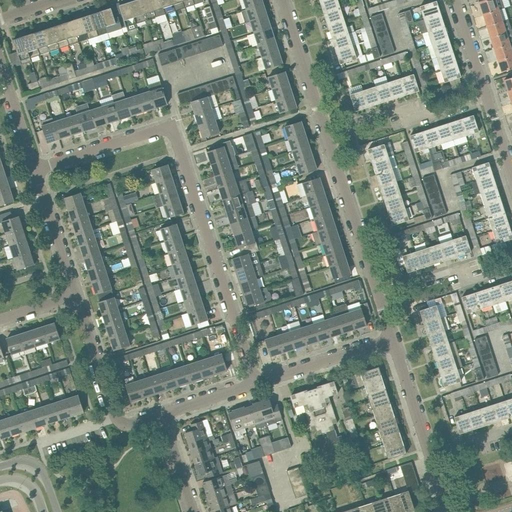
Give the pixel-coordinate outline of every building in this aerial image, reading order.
[(146,20),(139,0),(135,0),(129,2),(136,24),(146,20)] [(155,17),(149,0),(139,0),(146,20),(147,25),(152,24),(150,19),(155,17)] [(165,14),(160,0),(149,0),(155,17),(165,14)] [(175,11),(171,0),(160,0),(165,14),(175,11)] [(185,8),(182,0),(171,0),(175,11),(185,8)] [(263,4),(261,0),(243,0),(246,9),(263,4)] [(340,8),(337,0),(322,0),(319,1),(324,14),(340,8)] [(396,6),(394,0),(385,3),(387,8),(396,6)] [(504,8),(500,0),(489,0),(479,3),(483,15),(498,10),(499,10),(504,8)] [(440,14),(436,1),(420,6),(424,19),(440,14)] [(122,16),(118,17),(122,28),(136,24),(129,2),(119,5),(122,16)] [(263,4),(246,9),(241,11),(245,23),(250,21),(267,16),(263,4)] [(217,18),(222,17),(218,5),(213,6),(217,18)] [(360,16),(366,14),(363,5),(357,7),(360,16)] [(369,8),(370,14),(380,11),(378,5),(369,8)] [(209,29),(216,27),(209,6),(203,8),(209,29)] [(408,10),(409,16),(420,14),(418,7),(408,10)] [(122,28),(118,17),(114,19),(111,8),(101,11),(108,33),(122,28)] [(344,21),(340,8),(324,14),(328,26),(344,21)] [(502,21),(499,10),(498,10),(483,15),(487,26),(502,21)] [(108,33),(101,11),(91,14),(98,36),(108,33)] [(383,19),(382,13),(372,16),(370,17),(371,23),(383,19)] [(98,36),(91,14),(81,18),(88,39),(98,36)] [(360,16),(358,16),(361,25),(363,24),(364,28),(370,27),(366,14),(360,16)] [(404,14),(399,16),(402,26),(407,25),(404,14)] [(424,19),(419,21),(423,33),(428,32),(444,26),(440,14),(424,19)] [(271,28),(267,16),(250,21),(254,33),(271,28)] [(221,30),(226,29),(222,17),(217,18),(221,30)] [(88,39),(81,18),(72,21),(79,42),(88,39)] [(373,28),(385,24),(383,19),(371,23),(373,28)] [(508,19),(502,21),(487,26),(490,38),(511,31),(508,19)] [(79,42),(72,21),(62,24),(69,45),(79,42)] [(348,34),(344,21),(328,26),(332,39),(348,34)] [(69,45),(62,24),(52,27),(59,49),(69,45)] [(375,34),(387,30),(385,24),(373,28),(375,34)] [(402,26),(405,35),(410,34),(410,33),(408,27),(407,25),(402,26)] [(194,39),(204,36),(201,26),(191,29),(194,39)] [(448,39),(444,26),(428,32),(432,44),(443,41),(448,39)] [(59,49),(52,27),(42,30),(49,52),(59,49)] [(370,27),(364,28),(360,30),(364,42),(374,39),(370,27)] [(274,40),(271,28),(254,33),(258,45),(274,40)] [(185,42),(194,39),(191,29),(182,32),(183,36),(185,42)] [(225,42),(230,41),(226,29),(221,30),(225,42)] [(49,52),(42,30),(33,33),(40,55),(49,52)] [(389,35),(387,30),(375,34),(377,39),(389,35)] [(511,43),(511,31),(490,38),(494,49),(510,44),(511,43)] [(40,55),(33,33),(23,37),(30,58),(40,55)] [(223,46),(220,36),(219,34),(214,36),(217,48),(223,46)] [(352,46),(348,34),(332,39),(336,52),(352,46)] [(391,41),(389,35),(377,39),(378,45),(391,41)] [(175,45),(185,42),(183,36),(173,39),(175,45)] [(217,48),(214,36),(208,38),(209,39),(212,49),(217,48)] [(13,40),(20,61),(12,64),(14,67),(31,61),(30,58),(23,37),(13,40)] [(212,49),(209,39),(208,38),(203,40),(206,51),(212,49)] [(165,48),(175,45),(173,39),(163,42),(165,48)] [(367,50),(370,49),(373,59),(379,57),(374,39),(364,42),(367,50)] [(448,39),(443,41),(432,44),(427,46),(431,59),(453,52),(448,39)] [(201,53),(206,51),(203,40),(197,42),(201,53)] [(278,52),(274,40),(258,45),(262,57),(273,53),(278,52)] [(230,41),(225,42),(229,54),(234,53),(230,41)] [(380,51),(392,47),(391,41),(378,45),(380,51)] [(410,52),(415,50),(413,41),(407,43),(410,52)] [(156,51),(154,45),(153,42),(143,45),(144,48),(146,54),(156,51)] [(156,51),(165,48),(163,42),(154,45),(156,51)] [(195,55),(201,53),(197,42),(191,43),(195,55)] [(190,57),(195,55),(191,43),(186,45),(190,57)] [(511,55),(511,51),(510,44),(494,49),(498,61),(511,55)] [(184,58),(190,57),(186,45),(180,47),(184,58)] [(336,52),(340,64),(357,59),(352,46),(336,52)] [(179,60),(184,58),(180,47),(175,49),(179,60)] [(394,52),(392,47),(380,51),(382,56),(394,52)] [(132,59),(146,54),(144,48),(130,53),(132,59)] [(173,62),(179,60),(175,49),(169,51),(173,62)] [(414,64),(419,63),(415,50),(410,52),(414,64)] [(167,64),(173,62),(169,51),(164,52),(167,64)] [(130,53),(129,52),(115,56),(116,57),(118,63),(132,59),(130,53)] [(164,52),(158,54),(162,66),(167,64),(164,52)] [(278,52),(273,53),(262,57),(266,69),(282,64),(278,52)] [(399,60),(408,57),(406,52),(397,55),(399,60)] [(440,70),(457,64),(453,52),(436,57),(440,70)] [(234,53),(229,54),(232,64),(237,62),(234,53)] [(511,55),(498,61),(501,72),(511,68),(511,55)] [(108,67),(118,63),(116,57),(106,61),(108,67)] [(154,64),(153,59),(143,62),(145,67),(154,64)] [(382,64),(380,59),(371,62),(373,67),(382,64)] [(95,62),(93,63),(92,60),(85,62),(88,73),(98,70),(96,64),(95,62)] [(98,70),(108,67),(106,61),(96,64),(98,70)] [(88,73),(85,62),(83,63),(85,68),(77,70),(79,76),(88,73)] [(418,77),(423,75),(419,63),(414,64),(418,77)] [(74,71),(71,64),(64,66),(67,73),(69,79),(79,76),(77,70),(74,71)] [(131,72),(140,69),(138,64),(129,67),(131,72)] [(440,70),(444,82),(461,77),(457,64),(440,70)] [(243,79),(238,65),(233,66),(237,81),(243,79)] [(357,73),(365,70),(363,65),(355,68),(357,73)] [(131,72),(129,67),(119,70),(121,75),(131,72)] [(357,73),(355,68),(346,71),(348,76),(357,73)] [(106,80),(116,77),(114,71),(105,75),(106,80)] [(289,84),(285,71),(268,77),(272,89),(289,84)] [(67,73),(57,76),(59,82),(69,79),(67,73)] [(419,91),(413,74),(401,78),(406,95),(419,91)] [(106,80),(105,75),(95,78),(97,83),(106,80)] [(426,84),(423,75),(418,77),(421,86),(426,84)] [(59,82),(57,76),(48,80),(50,85),(59,82)] [(236,87),(236,85),(233,76),(227,78),(231,89),(236,87)] [(50,85),(48,80),(47,78),(37,81),(40,89),(50,85)] [(225,91),(231,89),(227,78),(222,79),(225,91)] [(406,95),(401,78),(388,82),(393,99),(406,95)] [(82,88),(92,84),(90,79),(81,82),(82,88)] [(220,93),(225,91),(222,79),(216,81),(220,93)] [(40,89),(37,81),(27,84),(30,92),(40,89)] [(148,85),(150,91),(155,108),(167,104),(160,81),(148,85)] [(214,94),(220,93),(216,81),(211,83),(214,94)] [(81,88),(82,88),(81,82),(71,85),(73,91),(81,88)] [(243,98),(248,97),(243,82),(238,84),(243,98)] [(393,99),(388,82),(375,87),(381,103),(393,99)] [(209,96),(214,94),(211,83),(205,85),(209,96)] [(293,96),(289,84),(272,89),(276,101),(293,96)] [(208,96),(209,96),(205,85),(199,87),(203,98),(208,96)] [(58,95),(68,92),(66,87),(57,90),(58,95)] [(198,100),(203,98),(199,87),(194,88),(198,100)] [(381,103),(375,87),(363,91),(368,107),(381,103)] [(192,102),(198,100),(194,88),(188,90),(192,102)] [(236,88),(231,89),(234,99),(240,97),(236,88)] [(58,95),(57,90),(47,93),(49,98),(58,95)] [(191,102),(192,102),(188,90),(183,92),(186,103),(191,102)] [(155,108),(150,91),(138,95),(143,112),(155,108)] [(368,107),(363,91),(350,95),(355,111),(368,107)] [(186,103),(183,92),(177,94),(181,105),(186,103)] [(42,95),(32,98),(34,103),(44,100),(42,95)] [(143,112),(138,95),(126,99),(131,116),(143,112)] [(203,98),(198,100),(192,102),(191,102),(195,114),(211,109),(208,96),(203,98)] [(293,96),(276,101),(280,113),(297,108),(293,96)] [(247,111),(252,109),(248,97),(243,98),(247,111)] [(131,116),(126,99),(114,103),(119,119),(131,116)] [(238,111),(243,109),(240,99),(235,101),(238,111)] [(119,119),(114,103),(102,107),(107,123),(119,119)] [(107,123),(102,107),(90,111),(95,127),(107,123)] [(215,121),(211,109),(195,114),(199,126),(215,121)] [(252,109),(247,111),(250,123),(256,121),(252,109)] [(95,127),(90,111),(78,115),(83,131),(95,127)] [(243,125),(248,124),(245,114),(240,115),(243,125)] [(83,131),(78,115),(66,118),(71,135),(83,131)] [(473,133),(479,131),(474,115),(460,119),(462,123),(466,135),(473,133)] [(59,139),(54,122),(52,118),(40,122),(47,143),(59,139)] [(71,135),(66,118),(54,122),(59,139),(71,135)] [(462,123),(460,119),(448,123),(449,127),(453,139),(466,135),(462,123)] [(199,126),(203,138),(219,133),(215,121),(199,126)] [(305,133),(301,121),(284,127),(288,139),(305,133)] [(449,127),(448,123),(435,127),(436,131),(441,143),(453,139),(449,127)] [(428,148),(433,146),(441,143),(436,131),(435,127),(422,132),(424,135),(428,148)] [(424,135),(422,132),(410,136),(411,139),(413,145),(415,152),(428,148),(424,135)] [(246,135),(251,151),(256,149),(251,133),(246,135)] [(309,146),(305,133),(288,139),(292,151),(309,146)] [(259,148),(264,147),(260,134),(255,136),(259,148)] [(211,164),(228,158),(235,156),(230,140),(220,143),(221,147),(207,152),(211,164)] [(372,162),(388,157),(384,144),(368,149),(372,162)] [(313,158),(309,146),(292,151),(296,163),(313,158)] [(263,160),(268,159),(264,147),(259,148),(263,160)] [(448,167),(446,161),(443,150),(435,153),(430,155),(433,164),(433,165),(435,171),(440,169),(448,167)] [(255,163),(260,161),(257,152),(252,153),(255,163)] [(472,153),(462,156),(464,161),(474,158),(472,153)] [(392,169),(388,157),(372,162),(376,175),(392,169)] [(231,170),(228,158),(211,164),(215,176),(231,170)] [(313,158),(296,163),(300,175),(317,170),(313,158)] [(267,173),(272,171),(268,159),(263,160),(267,173)] [(448,167),(457,164),(455,159),(446,161),(448,167)] [(260,161),(255,163),(258,173),(263,171),(260,161)] [(412,177),(418,175),(414,162),(408,164),(412,177)] [(492,175),(488,162),(472,168),(476,180),(492,175)] [(428,167),(426,163),(419,165),(422,175),(435,171),(433,165),(428,167)] [(171,176),(167,164),(152,169),(156,181),(171,176)] [(396,182),(392,169),(376,175),(380,187),(396,182)] [(235,182),(231,170),(215,176),(219,188),(235,182)] [(276,183),(280,181),(278,174),(273,175),(272,171),(267,173),(272,188),(277,187),(276,183)] [(436,180),(434,174),(422,178),(424,184),(436,180)] [(263,187),(268,185),(265,175),(260,177),(263,187)] [(416,190),(422,188),(418,175),(412,177),(416,190)] [(496,188),(492,175),(476,180),(480,193),(496,188)] [(175,189),(171,176),(156,181),(160,194),(175,189)] [(0,192),(10,189),(6,177),(0,179),(0,192)] [(319,177),(314,179),(302,183),(306,195),(323,189),(319,177)] [(454,187),(459,186),(456,177),(451,179),(454,187)] [(245,179),(235,182),(219,188),(223,200),(239,194),(249,191),(245,179)] [(124,180),(118,182),(118,180),(113,182),(116,192),(121,190),(121,189),(127,187),(124,180)] [(426,189),(437,185),(436,180),(424,184),(426,189)] [(400,195),(396,182),(380,187),(384,200),(400,195)] [(108,194),(113,193),(110,183),(105,185),(108,194)] [(268,185),(263,187),(266,197),(271,195),(268,185)] [(427,195),(439,191),(437,185),(426,189),(427,195)] [(459,186),(454,187),(457,196),(462,195),(459,186)] [(420,202),(426,200),(422,188),(416,190),(420,202)] [(501,200),(496,188),(480,193),(484,206),(501,200)] [(0,192),(0,205),(14,201),(10,189),(0,192)] [(179,201),(175,189),(160,194),(164,206),(179,201)] [(327,201),(323,189),(306,195),(310,207),(327,201)] [(249,191),(239,194),(223,200),(227,212),(243,206),(250,204),(255,202),(251,191),(249,191)] [(277,204),(282,203),(278,191),(273,192),(277,204)] [(429,200),(441,197),(439,191),(427,195),(429,200)] [(84,205),(83,202),(80,193),(65,198),(69,210),(84,205)] [(132,194),(124,196),(126,203),(134,201),(132,194)] [(121,206),(126,205),(123,195),(117,197),(121,206)] [(405,207),(400,195),(384,200),(388,213),(405,207)] [(431,206),(443,202),(441,197),(429,200),(431,206)] [(111,203),(104,206),(106,211),(112,209),(118,207),(115,198),(109,199),(111,203)] [(271,211),(276,209),(273,200),(267,201),(271,211)] [(424,215),(413,218),(414,223),(431,218),(426,200),(420,202),(424,215)] [(469,200),(465,202),(459,204),(462,213),(468,211),(467,210),(472,209),(469,200)] [(505,213),(501,200),(484,206),(488,218),(505,213)] [(179,201),(164,206),(168,218),(183,213),(179,201)] [(331,214),(327,201),(310,207),(314,219),(331,214)] [(445,208),(443,202),(431,206),(433,212),(441,209),(445,208)] [(281,216),(286,215),(282,203),(277,204),(281,216)] [(227,212),(231,224),(247,218),(254,216),(250,204),(243,206),(227,212)] [(88,217),(84,205),(69,210),(73,222),(88,217)] [(121,206),(124,216),(129,214),(126,205),(121,206)] [(121,217),(118,207),(112,209),(115,218),(121,217)] [(388,213),(392,225),(409,220),(405,207),(388,213)] [(445,208),(441,209),(433,212),(434,217),(446,213),(445,208)] [(276,209),(271,211),(274,221),(279,219),(276,209)] [(0,216),(6,234),(22,228),(18,216),(15,217),(13,211),(0,215),(0,216)] [(472,224),(470,220),(468,211),(462,213),(465,221),(466,225),(472,224)] [(458,213),(449,216),(451,221),(460,218),(458,213)] [(509,226),(505,213),(488,218),(492,231),(509,226)] [(335,226),(331,214),(314,219),(318,231),(335,226)] [(285,228),(290,227),(286,215),(281,216),(285,228)] [(254,216),(247,218),(231,224),(234,236),(251,230),(258,228),(254,216)] [(92,229),(88,217),(73,222),(76,234),(92,229)] [(129,233),(134,231),(130,219),(125,221),(129,233)] [(120,233),(125,231),(122,222),(117,224),(120,233)] [(278,235),(284,233),(280,223),(275,225),(278,235)] [(176,224),(172,225),(161,229),(165,241),(180,236),(176,224)] [(470,238),(476,236),(472,224),(466,225),(470,238)] [(318,231),(311,233),(315,245),(322,243),(339,238),(335,226),(318,231)] [(511,238),(511,235),(509,226),(492,231),(496,244),(492,245),(494,251),(506,247),(504,241),(511,238)] [(289,240),(294,239),(290,227),(285,228),(289,240)] [(26,240),(22,228),(6,234),(10,246),(26,240)] [(96,241),(92,229),(76,234),(80,246),(96,241)] [(251,230),(234,236),(238,248),(240,247),(243,255),(248,253),(248,254),(259,250),(256,242),(255,242),(251,230)] [(120,233),(123,243),(129,241),(125,231),(120,233)] [(130,236),(134,248),(139,246),(135,234),(130,236)] [(471,252),(465,235),(453,240),(458,256),(471,252)] [(491,250),(490,243),(486,243),(485,235),(479,236),(481,251),(491,250)] [(184,248),(180,236),(165,241),(169,253),(184,248)] [(470,238),(476,257),(482,255),(476,236),(470,238)] [(342,250),(339,238),(322,243),(326,255),(342,250)] [(293,253),(298,251),(294,239),(289,240),(293,253)] [(30,252),(26,240),(10,246),(14,258),(30,252)] [(458,256),(453,240),(440,244),(445,260),(458,256)] [(100,253),(96,241),(80,246),(84,258),(100,253)] [(284,253),(289,251),(286,241),(281,243),(284,253)] [(445,260),(440,244),(427,248),(433,264),(445,260)] [(128,257),(133,255),(130,246),(125,248),(128,257)] [(188,260),(184,248),(169,253),(173,265),(188,260)] [(433,264),(427,248),(415,252),(420,268),(433,264)] [(346,262),(342,250),(326,255),(330,267),(341,263),(346,262)] [(403,256),(401,250),(394,251),(398,263),(404,262),(407,273),(420,268),(415,252),(403,256)] [(139,263),(144,261),(141,251),(135,253),(139,263)] [(296,265),(301,263),(298,251),(293,253),(296,265)] [(30,252),(14,258),(17,270),(34,265),(30,252)] [(103,265),(100,253),(84,258),(88,270),(103,265)] [(252,266),(248,254),(248,253),(243,255),(231,259),(235,271),(252,266)] [(128,257),(131,267),(136,265),(133,255),(128,257)] [(289,267),(294,265),(291,256),(286,257),(289,267)] [(192,272),(188,260),(173,265),(176,277),(192,272)] [(139,263),(142,272),(147,270),(144,261),(139,263)] [(346,262),(341,263),(330,267),(334,279),(350,274),(346,262)] [(300,277),(305,275),(301,263),(296,265),(300,277)] [(107,277),(103,265),(88,270),(92,282),(96,281),(107,277)] [(294,265),(289,267),(292,277),(297,275),(294,265)] [(256,278),(252,266),(235,271),(239,283),(256,278)] [(137,285),(142,283),(138,270),(132,272),(137,285)] [(196,284),(192,272),(176,277),(180,289),(196,284)] [(146,287),(151,285),(148,275),(143,277),(146,287)] [(305,275),(300,277),(306,293),(311,291),(305,275)] [(107,277),(96,281),(92,282),(96,294),(97,294),(111,289),(107,277)] [(260,290),(256,278),(239,283),(243,295),(260,290)] [(297,291),(302,290),(299,280),(293,281),(297,291)] [(511,298),(511,280),(500,285),(505,301),(511,298)] [(342,291),(354,287),(352,282),(340,285),(342,291)] [(200,296),(196,284),(180,289),(184,301),(200,296)] [(146,287),(149,296),(155,295),(151,285),(146,287)] [(330,295),(342,291),(340,285),(328,289),(330,295)] [(505,301),(500,285),(487,289),(492,305),(505,301)] [(138,289),(141,299),(147,297),(143,287),(138,289)] [(260,290),(243,295),(247,307),(270,300),(271,297),(270,293),(268,292),(267,292),(265,288),(260,290)] [(111,289),(97,294),(99,301),(98,302),(102,314),(118,309),(114,297),(111,289)] [(318,299),(330,295),(328,289),(316,293),(318,299)] [(492,305),(487,289),(474,293),(480,309),(492,305)] [(306,302),(318,299),(316,293),(304,297),(306,302)] [(474,293),(462,297),(467,313),(480,309),(474,293)] [(462,311),(459,302),(456,294),(451,296),(456,313),(462,311)] [(203,308),(200,296),(184,301),(188,313),(199,309),(203,308)] [(294,306),(306,302),(304,297),(292,301),(294,306)] [(154,311),(159,309),(156,300),(151,301),(154,311)] [(358,302),(360,309),(349,312),(355,329),(367,325),(363,313),(367,312),(364,300),(358,302)] [(282,310),(294,306),(292,301),(280,305),(282,310)] [(146,313),(151,311),(148,302),(143,304),(146,313)] [(334,307),(336,317),(337,316),(343,333),(355,329),(349,312),(348,313),(345,304),(334,307)] [(270,314),(282,310),(280,305),(268,309),(270,314)] [(424,323),(440,318),(436,305),(420,311),(424,323)] [(203,308),(199,309),(188,313),(192,325),(207,320),(203,308)] [(122,321),(118,309),(102,314),(106,326),(122,321)] [(154,311),(157,320),(162,319),(159,309),(154,311)] [(270,314),(268,309),(255,313),(257,318),(270,314)] [(146,313),(149,323),(154,321),(151,311),(146,313)] [(460,325),(466,324),(462,311),(456,313),(460,325)] [(337,316),(336,317),(325,320),(330,337),(343,333),(337,316)] [(444,331),(440,318),(424,323),(428,336),(444,331)] [(330,337),(325,320),(313,324),(318,341),(330,337)] [(500,328),(509,325),(507,320),(498,322),(500,328)] [(126,333),(122,321),(106,326),(110,338),(126,333)] [(299,322),(282,327),(284,332),(301,327),(299,322)] [(500,328),(498,322),(489,325),(491,331),(500,328)] [(60,338),(55,323),(43,327),(48,342),(60,338)] [(167,333),(164,324),(159,325),(162,335),(167,333)] [(318,341),(313,324),(301,328),(306,345),(318,341)] [(465,338),(470,336),(466,324),(460,325),(465,338)] [(159,335),(156,326),(150,328),(153,337),(159,335)] [(48,342),(43,327),(31,331),(36,346),(48,342)] [(215,332),(213,327),(201,331),(203,336),(215,332)] [(483,333),(481,327),(472,331),(474,336),(483,333)] [(306,345),(301,328),(289,332),(294,349),(306,345)] [(36,346),(31,331),(18,335),(24,350),(36,346)] [(191,340),(203,336),(201,331),(189,335),(191,340)] [(448,343),(444,331),(428,336),(432,349),(448,343)] [(294,349),(289,332),(277,336),(282,352),(294,349)] [(126,333),(110,338),(114,350),(130,345),(126,333)] [(18,335),(6,339),(11,354),(24,350),(18,335)] [(179,344),(191,340),(189,335),(177,338),(179,344)] [(476,338),(474,339),(476,345),(488,341),(486,335),(476,338)] [(282,352),(277,336),(265,340),(270,356),(282,352)] [(470,336),(465,338),(467,347),(473,345),(470,336)] [(166,348),(179,344),(177,338),(165,342),(166,348)] [(488,341),(476,345),(477,350),(489,347),(488,341)] [(154,351),(166,348),(165,342),(153,346),(154,351)] [(453,356),(448,343),(432,349),(436,361),(453,356)] [(142,355),(154,351),(153,346),(141,350),(142,355)] [(489,347),(477,350),(479,356),(487,354),(491,352),(489,347)] [(130,359),(142,355),(141,350),(129,354),(130,359)] [(472,363),(478,362),(474,350),(469,351),(472,363)] [(487,354),(479,356),(481,362),(488,359),(493,358),(491,352),(487,354)] [(129,354),(126,355),(117,358),(118,363),(130,359),(129,354)] [(227,370),(222,354),(210,358),(215,374),(227,370)] [(457,369),(453,356),(436,361),(440,374),(457,369)] [(215,374),(210,358),(198,362),(203,378),(215,374)] [(488,359),(481,362),(483,367),(490,365),(495,363),(493,358),(488,359)] [(68,365),(67,360),(55,364),(57,369),(68,365)] [(203,378),(198,362),(186,365),(191,382),(203,378)] [(474,369),(477,381),(483,379),(478,362),(472,363),(474,369)] [(490,365),(483,367),(485,373),(496,369),(495,363),(490,365)] [(44,373),(57,369),(55,364),(43,368),(44,373)] [(191,382),(186,365),(174,369),(179,386),(191,382)] [(379,367),(376,368),(360,373),(365,387),(380,382),(385,381),(383,374),(381,374),(379,367)] [(32,377),(44,373),(43,368),(31,372),(32,377)] [(71,373),(69,368),(57,372),(59,377),(71,373)] [(179,386),(174,369),(161,373),(167,390),(179,386)] [(440,374),(444,387),(461,381),(457,369),(440,374)] [(496,369),(485,373),(486,378),(489,378),(498,374),(496,369)] [(18,381),(32,377),(31,372),(16,376),(18,381)] [(47,381),(59,377),(57,372),(45,376),(47,381)] [(167,390),(161,373),(149,377),(155,394),(167,390)] [(510,374),(501,377),(503,382),(511,379),(510,374)] [(35,385),(47,381),(45,376),(33,380),(35,385)] [(0,386),(0,387),(15,382),(13,377),(0,381),(0,386)] [(155,394),(149,377),(137,381),(143,398),(155,394)] [(23,389),(35,385),(33,380),(21,383),(23,389)] [(143,398),(137,381),(125,385),(131,402),(143,398)] [(385,381),(380,382),(365,387),(369,402),(385,397),(388,396),(385,389),(387,388),(385,381)] [(306,390),(291,396),(294,407),(303,405),(311,431),(316,430),(318,435),(326,433),(331,446),(344,442),(342,436),(337,437),(335,430),(333,424),(337,423),(329,396),(337,394),(333,382),(318,387),(318,388),(312,389),(307,391),(306,390)] [(11,393),(23,389),(21,383),(9,387),(11,393)] [(450,393),(453,401),(462,399),(460,395),(461,395),(459,390),(450,393)] [(84,412),(78,395),(66,399),(72,416),(84,412)] [(388,396),(385,397),(369,402),(374,416),(389,411),(394,409),(392,402),(390,403),(388,396)] [(72,416),(66,399),(54,403),(59,419),(72,416)] [(259,403),(265,421),(266,426),(282,420),(277,405),(272,406),(270,400),(259,403)] [(510,417),(505,401),(492,405),(497,421),(510,417)] [(59,419),(54,403),(42,407),(47,423),(59,419)] [(265,421),(259,403),(249,407),(255,425),(265,421)] [(497,421),(492,405),(479,409),(485,425),(497,421)] [(47,423),(42,407),(30,411),(35,427),(47,423)] [(255,425),(249,407),(239,410),(245,428),(255,425)] [(394,409),(389,411),(374,416),(379,430),(394,425),(397,424),(395,417),(396,417),(394,409)] [(485,425),(479,409),(467,413),(472,430),(485,425)] [(245,428),(239,410),(228,414),(236,439),(243,437),(242,434),(246,432),(244,428),(245,428)] [(35,427),(30,411),(18,415),(23,431),(35,427)] [(472,430),(467,413),(454,417),(459,434),(472,430)] [(23,431),(18,415),(6,419),(11,435),(23,431)] [(345,420),(351,439),(358,437),(352,418),(345,420)] [(0,438),(11,435),(6,419),(0,420),(0,438)] [(191,425),(192,430),(186,432),(189,443),(212,436),(206,419),(202,421),(191,425)] [(397,424),(394,425),(379,430),(383,444),(403,438),(401,431),(399,431),(397,424)] [(213,439),(212,436),(189,443),(193,453),(211,447),(209,441),(213,439)] [(388,459),(406,453),(404,446),(406,445),(403,438),(383,444),(388,459)] [(278,441),(272,443),(273,444),(275,452),(282,450),(278,441)] [(272,443),(262,446),(262,449),(265,456),(275,452),(273,444),(272,443)] [(214,457),(211,447),(193,453),(196,463),(214,457)] [(200,474),(204,473),(206,472),(208,477),(222,473),(217,456),(214,457),(196,463),(200,474)] [(263,473),(259,461),(248,464),(252,477),(263,473)] [(413,467),(411,462),(400,465),(402,471),(413,467)] [(402,471),(400,465),(385,470),(387,477),(402,472),(402,471)] [(288,476),(300,472),(298,467),(286,471),(288,476)] [(404,477),(415,473),(413,467),(402,471),(402,472),(404,477)] [(302,478),(300,472),(288,476),(290,482),(302,478)] [(267,483),(263,473),(252,477),(255,487),(267,483)] [(406,482),(417,479),(415,473),(404,477),(406,482)] [(227,474),(223,476),(202,482),(206,492),(223,486),(231,484),(237,482),(236,478),(229,480),(227,474)] [(304,483),(302,478),(290,482),(292,487),(304,483)] [(407,488),(418,484),(417,479),(406,482),(407,488)] [(270,493),(267,483),(255,487),(258,497),(270,493)] [(305,489),(304,483),(292,487),(294,493),(305,489)] [(231,484),(223,486),(206,492),(209,502),(227,496),(234,494),(231,484)] [(409,493),(420,490),(418,484),(407,488),(408,490),(409,493)] [(305,489),(294,493),(295,498),(307,494),(305,489)] [(408,490),(394,495),(399,511),(406,511),(407,511),(414,509),(409,493),(408,490)] [(270,493),(258,497),(250,499),(252,504),(266,500),(272,499),(270,493)] [(399,511),(394,495),(379,500),(383,511),(399,511)] [(230,506),(227,496),(209,502),(212,511),(230,506)] [(383,511),(379,500),(365,504),(367,511),(383,511)] [(267,504),(269,511),(275,511),(273,502),(267,504)]
